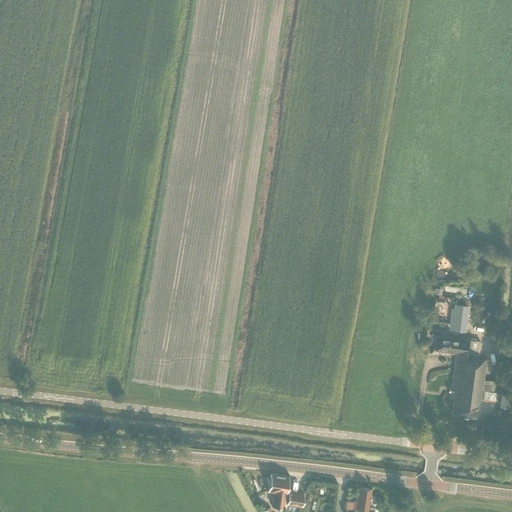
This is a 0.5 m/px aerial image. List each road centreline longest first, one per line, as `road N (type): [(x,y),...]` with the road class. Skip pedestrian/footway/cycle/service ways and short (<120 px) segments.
road 1 (unclassified): [(433,446),(0,391)]
road 2 (tertiary): [(428,484),(0,438)]
